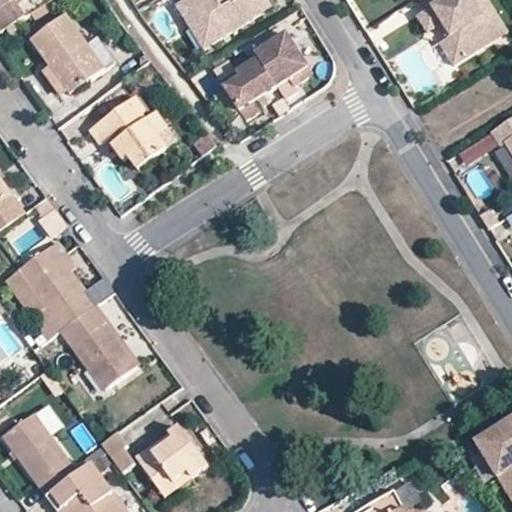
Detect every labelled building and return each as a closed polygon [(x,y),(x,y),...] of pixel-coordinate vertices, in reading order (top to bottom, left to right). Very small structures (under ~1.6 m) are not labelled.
[(15,0),(0,0),(0,5),(2,8),(0,9),(0,31),(1,33),(4,32),(27,17),(15,0)] [(208,21),(195,0),(193,0),(188,3),(178,9),(204,52),(213,47),(200,26),(208,21)] [(186,0),(188,3),(193,0),(195,0),(208,21),(200,26),(213,47),(273,10),(265,0),(186,0)] [(508,36),(485,0),(420,0),(429,15),(434,12),(444,27),(451,40),(441,47),(455,69),(508,36)] [(444,27),(434,12),(429,15),(419,21),(429,37),(444,27)] [(31,42),(70,96),(114,63),(97,40),(87,47),(66,17),(31,42)] [(277,92),(290,84),(294,81),(298,88),(307,82),(309,72),(288,37),(256,57),(277,92)] [(277,92),(256,57),(233,70),(237,75),(221,85),(245,124),(260,114),(257,109),(255,106),(265,100),(277,92)] [(298,88),(294,81),(290,84),(294,90),(298,88)] [(90,132),(99,145),(119,131),(124,138),(113,146),(124,162),(129,158),(138,171),(172,146),(162,133),(167,130),(142,94),(90,132)] [(265,100),(255,106),(257,109),(267,104),(265,100)] [(511,124),(492,136),(501,151),(506,147),(511,157),(511,124)] [(0,178),(12,195),(16,190),(0,166),(0,178)] [(0,233),(26,214),(12,195),(0,178),(0,233)] [(41,223),(52,236),(65,226),(55,212),(41,223)] [(51,250),(83,293),(91,288),(60,243),(51,250)] [(20,273),(63,331),(94,308),(83,293),(51,250),(20,273)] [(17,317),(30,335),(47,322),(35,305),(17,317)] [(82,370),(99,395),(136,368),(94,308),(63,331),(59,333),(85,368),(82,370)] [(0,433),(9,427),(0,414),(0,433)] [(4,439),(48,498),(54,493),(91,466),(87,460),(76,469),(35,415),(4,439)] [(511,422),(475,445),(498,482),(511,472),(511,422)] [(86,423),(73,429),(83,451),(96,445),(86,423)] [(138,459),(167,499),(209,469),(179,428),(138,459)] [(128,448),(119,434),(102,445),(108,454),(123,475),(135,466),(124,450),(128,448)] [(54,493),(68,511),(120,511),(124,510),(91,466),(54,493)] [(511,472),(498,482),(511,503),(511,472)] [(68,511),(54,493),(48,498),(58,511),(68,511)] [(404,511),(394,493),(358,511),(404,511)]
